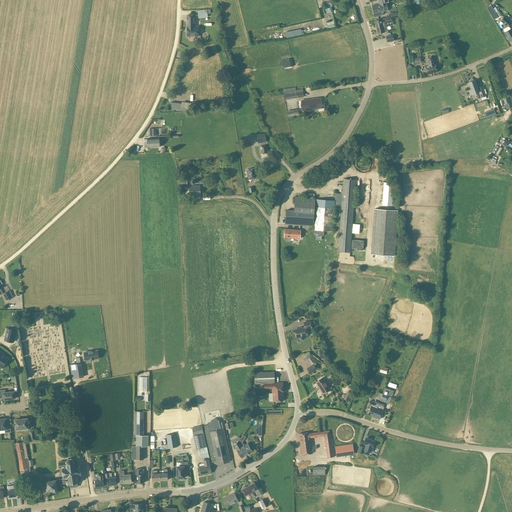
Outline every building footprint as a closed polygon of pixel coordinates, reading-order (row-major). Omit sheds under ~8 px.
[(382,3),(372,6),(374,17),(382,16),(381,12),(388,11),(386,3),(383,4),(382,3)] [(492,7),(488,9),(495,20),(502,16),(499,12),(496,14),(492,7)] [(198,19),(208,18),(207,10),(198,11),(198,19)] [(194,15),(187,15),(187,37),(198,37),(198,26),(194,26),(194,15)] [(383,23),(382,23),(386,22),(386,23),(392,22),(391,17),(374,21),(375,26),(376,26),(377,34),(384,32),(387,32),(387,34),(388,34),(386,23),(383,23)] [(500,21),(507,27),(511,23),(504,17),(500,21)] [(328,29),(336,27),(334,21),(326,22),(328,29)] [(287,38),(302,34),(301,29),(285,32),(287,38)] [(437,72),(435,64),(434,57),(426,59),(428,65),(425,66),(427,74),(437,72)] [(282,60),(283,68),(293,66),(292,59),(282,60)] [(473,94),(479,92),(479,93),(476,94),(478,99),(481,98),(482,100),(486,99),(485,97),(487,96),(483,86),(477,88),(475,81),(474,81),(473,80),(472,79),(469,80),(469,81),(469,83),(473,94)] [(283,89),(285,100),(304,97),(302,86),(283,89)] [(506,110),(511,108),(507,98),(503,99),(506,110)] [(323,103),(321,103),(320,99),(301,101),(303,110),(324,107),(323,103)] [(171,110),(181,111),(182,103),(172,102),(171,110)] [(484,112),(486,117),(495,114),(493,109),(484,112)] [(266,142),(265,134),(257,135),(258,143),(266,142)] [(159,138),(157,138),(150,139),(147,139),(147,148),(160,147),(159,138)] [(496,144),(491,152),(494,154),(495,153),(499,146),(496,144)] [(248,180),(258,178),(256,168),(246,170),(248,180)] [(199,177),(199,174),(188,174),(188,175),(186,175),(186,177),(185,177),(185,179),(179,180),(179,186),(185,186),(185,185),(189,184),(189,177),(188,177),(188,176),(189,176),(191,176),(191,179),(195,179),(195,178),(199,177)] [(350,253),(356,180),(343,179),(338,252),(350,253)] [(384,182),(382,205),(392,206),(394,183),(384,182)] [(189,186),(189,196),(201,195),(200,186),(189,186)] [(285,224),(313,226),(313,230),(333,232),(336,201),(315,199),(315,198),(295,197),(294,211),(286,210),(285,224)] [(371,254),(395,256),(398,210),(374,209),(371,254)] [(291,239),(291,238),(300,239),(301,230),(285,229),(284,238),(286,238),(286,240),(287,241),(288,241),(289,241),(290,240),(291,239)] [(7,301),(14,297),(10,290),(3,294),(7,301)] [(301,337),(308,336),(307,330),(312,329),(311,321),(303,322),(304,327),(302,328),(302,327),(299,327),(299,328),(293,329),(295,339),(301,338),(301,337)] [(6,329),(5,333),(7,333),(5,341),(13,343),(16,331),(6,329)] [(98,350),(84,352),(85,361),(90,360),(94,359),(99,358),(98,350)] [(0,366),(3,368),(9,359),(2,355),(2,354),(0,352),(0,366)] [(310,352),(303,357),(306,360),(307,359),(311,364),(316,361),(310,352)] [(70,365),(72,379),(84,377),(82,363),(70,365)] [(307,369),(310,374),(317,369),(314,364),(307,369)] [(272,393),(273,393),(273,402),(283,401),(282,383),(275,383),(274,372),(254,372),(255,384),(256,384),(264,384),(264,390),(272,389),(272,393)] [(150,401),(150,394),(150,391),(147,391),(147,386),(147,377),(139,377),(139,392),(147,392),(147,394),(146,394),(146,401),(150,401)] [(320,390),(323,395),(330,390),(322,378),(316,382),(320,390)] [(385,388),(382,394),(379,393),(375,402),(370,400),(369,405),(371,406),(367,415),(380,420),(384,410),(383,410),(384,407),(390,390),(388,389),(390,383),(388,383),(386,388),(385,388)] [(5,390),(0,390),(0,396),(4,396),(4,400),(15,399),(14,392),(6,393),(5,390)] [(347,391),(344,399),(350,402),(353,394),(347,391)] [(15,430),(17,430),(17,431),(27,430),(27,429),(29,428),(28,418),(14,420),(15,430)] [(6,419),(0,419),(0,423),(1,430),(5,429),(5,433),(11,432),(10,426),(7,427),(6,419)] [(230,459),(223,429),(222,422),(217,423),(218,424),(204,427),(212,462),(217,461),(217,462),(217,461),(218,464),(230,462),(229,459),(230,459)] [(202,426),(192,428),(194,436),(196,436),(198,446),(205,445),(206,444),(202,426)] [(334,457),(332,435),(331,435),(330,430),(324,431),(324,432),(320,432),(309,433),(309,432),(299,434),(302,455),(312,454),(310,440),(310,438),(320,437),(320,436),(324,436),(325,436),(328,458),(334,457)] [(168,448),(178,447),(176,433),(166,435),(168,448)] [(136,446),(132,446),(132,459),(132,460),(144,460),(144,447),(148,447),(149,436),(143,435),(136,435),(136,446)] [(247,444),(244,446),(242,442),(246,437),(243,435),(238,442),(233,445),(237,450),(242,458),(248,454),(249,455),(251,454),(251,452),(252,452),(247,444)] [(358,452),(363,454),(364,450),(371,453),(375,441),(366,438),(364,444),(365,445),(364,448),(360,446),(358,452)] [(30,471),(29,466),(28,461),(25,442),(14,444),(14,449),(17,448),(20,467),(19,467),(20,470),(27,469),(28,472),(30,471)] [(351,445),(335,447),(336,457),(352,455),(351,445)] [(42,446),(35,457),(50,467),(57,455),(42,446)] [(209,459),(210,458),(207,447),(198,449),(199,455),(204,460),(203,460),(204,466),(199,467),(201,476),(212,473),(210,465),(209,459)] [(65,478),(65,479),(66,484),(67,484),(67,485),(68,486),(69,485),(69,484),(70,484),(70,488),(78,487),(77,483),(80,482),(79,476),(80,476),(80,477),(81,476),(81,475),(80,466),(79,466),(79,464),(76,464),(76,466),(75,466),(74,461),(71,458),(68,459),(66,462),(65,462),(65,461),(58,462),(61,476),(63,476),(64,478),(65,478)] [(183,479),(184,478),(184,468),(188,468),(187,462),(184,462),(184,466),(176,467),(177,478),(180,478),(181,479),(183,479)] [(313,475),(313,476),(325,475),(325,467),(313,467),(313,475)] [(142,469),(135,470),(136,475),(134,475),(135,483),(144,483),(144,479),(145,479),(144,474),(144,469),(142,469)] [(131,474),(125,475),(124,470),(119,471),(121,484),(124,483),(132,482),(131,474)] [(117,484),(116,477),(116,473),(114,473),(114,472),(104,474),(105,478),(107,478),(108,485),(117,484)] [(103,479),(103,475),(98,475),(99,477),(95,478),(96,487),(104,486),(103,479)] [(57,485),(66,484),(65,479),(56,480),(51,481),(51,478),(45,479),(46,481),(45,482),(47,492),(53,491),(55,493),(57,492),(58,491),(57,485)] [(11,482),(7,482),(9,497),(16,496),(15,489),(12,490),(11,482)] [(246,495),(250,493),(252,498),(255,496),(260,493),(255,482),(254,483),(253,482),(250,484),(250,485),(246,487),(245,486),(242,488),(243,489),(246,495)] [(227,507),(238,502),(234,493),(223,498),(227,507)] [(262,509),(268,506),(264,499),(258,502),(262,509)] [(217,511),(215,511),(210,509),(211,505),(204,502),(200,511),(219,511),(219,510),(217,511)]
